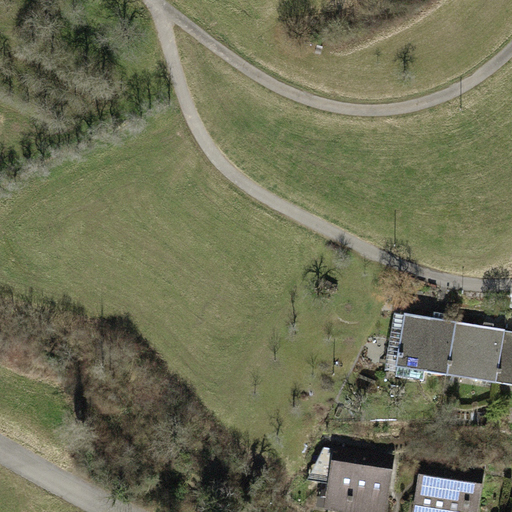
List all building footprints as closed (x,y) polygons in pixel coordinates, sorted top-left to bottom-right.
[(457,323),(407,315),(407,316),(396,315),(388,365),(399,367),(398,376),(426,381),(427,372),(449,375),(450,366),(457,323)] [(506,331),(457,323),(450,366),(476,370),(475,379),(498,383),(500,374),(506,331)] [(511,332),(506,331),(500,374),(511,376),(511,332)] [(385,511),(393,463),(336,455),(332,481),(324,479),(321,497),(353,502),(351,511),(359,511),(385,511)] [(484,477),(423,469),(416,511),(468,511),(469,507),(479,508),(484,477)]
